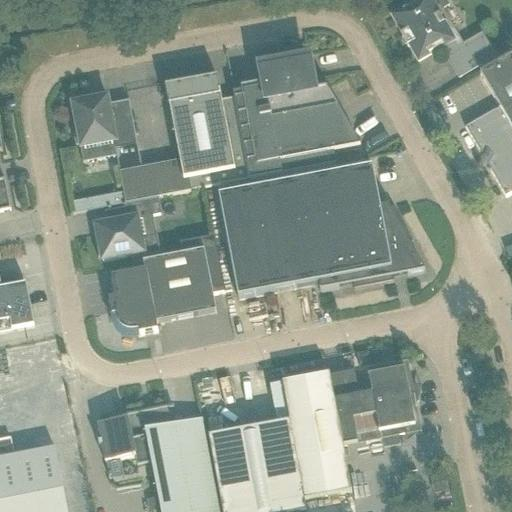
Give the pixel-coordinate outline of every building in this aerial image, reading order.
[(408,11),(394,19),(404,36),(402,38),(408,48),(410,47),(419,62),(444,48),(449,56),(447,57),(459,78),(476,68),(494,58),(482,38),(458,51),(428,0),(411,0),(404,4),(408,11)] [(500,109),(466,129),(483,160),(478,169),(486,173),(488,169),(506,199),(511,195),(511,56),(497,65),(480,75),(500,109)] [(334,154),(361,149),(327,91),(322,92),(320,79),(312,80),(308,62),(261,70),(265,90),(233,96),(250,183),(336,166),(334,154)] [(249,183),(234,101),(222,103),(221,98),(220,99),(219,94),(220,94),(218,80),(209,81),(208,80),(192,84),(164,89),(167,104),(169,104),(184,183),(188,182),(191,194),(249,183)] [(107,101),(108,101),(108,99),(87,103),(87,99),(76,101),(76,105),(72,106),(75,122),(76,122),(78,135),(75,135),(77,146),(81,145),(81,149),(80,149),(83,165),(118,158),(117,151),(137,147),(129,103),(108,107),(107,101)] [(219,199),(238,301),(319,286),(321,294),(339,290),(339,287),(353,285),(354,292),(394,284),(393,277),(407,274),(407,278),(425,274),(406,248),(413,244),(394,209),(382,216),(373,170),(219,199)] [(0,213),(11,212),(5,181),(0,182),(0,213)] [(123,207),(125,206),(123,194),(109,197),(111,209),(123,207)] [(101,239),(94,240),(98,260),(99,260),(99,259),(101,258),(102,263),(143,255),(143,258),(142,258),(142,259),(160,256),(156,236),(155,236),(155,237),(141,240),(137,221),(160,217),(161,218),(162,218),(158,200),(125,206),(123,207),(123,208),(124,208),(127,222),(99,227),(101,239)] [(180,245),(181,246),(183,257),(143,264),(145,273),(112,279),(116,300),(109,302),(112,319),(116,318),(117,322),(117,324),(119,327),(120,329),(121,330),(123,332),(125,333),(127,334),(128,334),(131,334),(133,334),(139,333),(140,337),(158,333),(157,325),(216,314),(213,297),(224,294),(224,295),(225,295),(214,238),(180,245)] [(0,325),(10,324),(11,331),(32,327),(25,289),(21,290),(19,277),(0,280),(0,325)] [(370,354),(358,356),(359,367),(371,365),(370,354)] [(372,396),(359,398),(354,373),(330,378),(329,376),(283,386),(305,504),(352,495),(342,443),(364,439),(366,445),(421,434),(408,363),(368,371),(372,396)] [(135,457),(134,453),(149,450),(160,511),(219,511),(202,422),(172,428),(168,408),(128,416),(128,421),(96,426),(99,446),(102,446),(105,462),(135,457)] [(0,511),(67,511),(55,451),(16,459),(12,439),(0,441),(0,511)]
